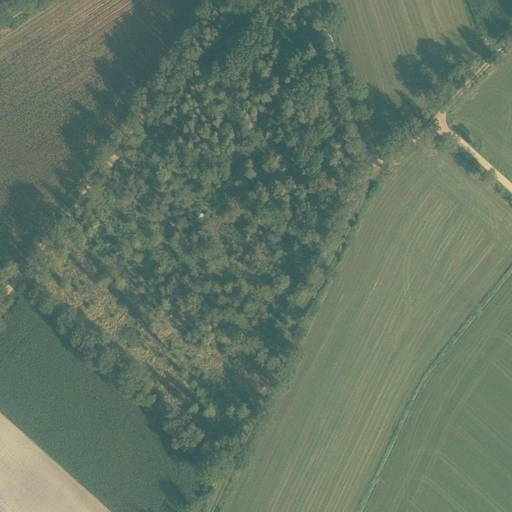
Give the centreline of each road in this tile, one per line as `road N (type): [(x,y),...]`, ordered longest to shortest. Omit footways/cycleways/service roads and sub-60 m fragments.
road 1 (track): [(207,511),(381,166)]
road 2 (track): [(0,298),(235,0)]
road 3 (track): [(432,122),(393,164),(370,160),(315,0)]
